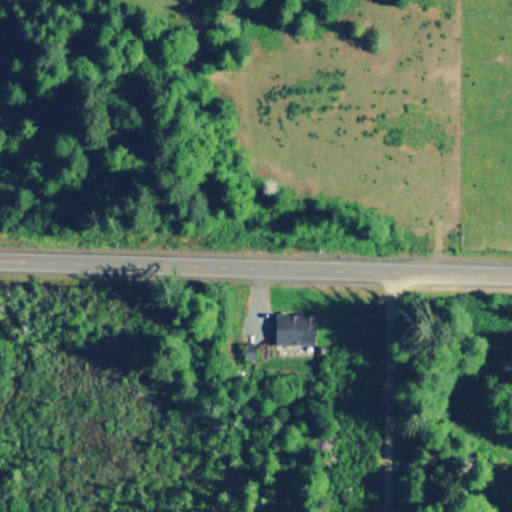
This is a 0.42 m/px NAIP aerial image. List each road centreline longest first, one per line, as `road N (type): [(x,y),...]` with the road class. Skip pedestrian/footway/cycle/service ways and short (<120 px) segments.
road 1 (secondary): [(0,258),(511,268)]
road 2 (track): [(413,511),(413,340),(423,266)]
